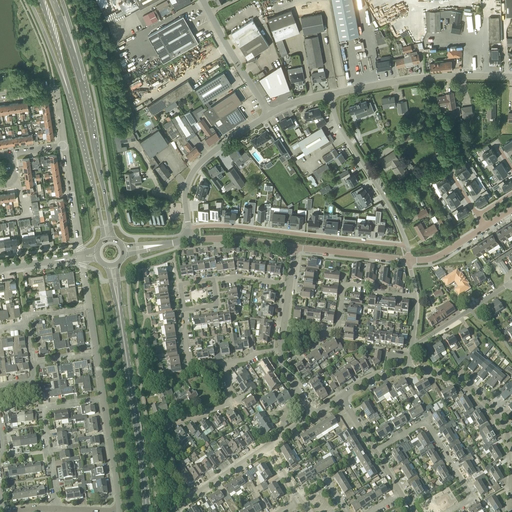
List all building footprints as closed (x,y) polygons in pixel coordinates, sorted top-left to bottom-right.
[(129,0),(132,4),(132,5),(121,10),(115,13),(117,17),(107,22),(109,25),(130,13),(139,8),(140,9),(155,0),(129,0)] [(167,0),(155,5),(157,9),(169,4),(167,0)] [(169,0),(172,4),(175,10),(191,2),(190,0),(169,0)] [(332,0),(339,39),(359,36),(352,0),(332,0)] [(479,28),(481,14),(470,12),(470,9),(464,8),(463,15),(473,17),(472,24),(475,25),(475,28),(479,28)] [(267,18),(270,26),(281,56),(288,54),(286,50),(285,50),(281,39),(299,32),(291,9),(267,18)] [(155,10),(148,14),(153,24),(160,21),(155,10)] [(427,24),(427,31),(427,32),(440,31),(440,18),(445,18),(445,11),(440,11),(426,12),(427,24)] [(461,13),(451,11),(450,16),(452,17),(451,23),(453,23),(452,31),(459,32),(460,24),(459,24),(461,13)] [(313,32),(324,30),(321,14),(301,17),(305,38),(313,36),(313,32)] [(163,62),(171,57),(198,42),(183,16),(148,36),(163,62)] [(489,17),(489,42),(500,42),(499,17),(489,17)] [(440,22),(440,28),(450,28),(450,18),(444,18),(444,22),(440,22)] [(253,19),(231,33),(248,59),(249,62),(253,60),(254,61),(255,61),(256,61),(256,60),(256,59),(257,58),(256,58),(254,55),(269,46),(253,19)] [(376,40),(377,39),(379,47),(389,45),(385,38),(382,34),(380,30),(374,32),(376,40)] [(318,35),(313,36),(305,38),(310,67),(323,65),(318,35)] [(502,55),(500,55),(500,54),(500,49),(489,49),(489,55),(490,55),(490,62),(496,62),(496,63),(501,63),(501,62),(502,62),(502,55)] [(410,52),(413,64),(421,62),(419,54),(417,54),(417,51),(410,52)] [(407,57),(404,57),(406,66),(413,64),(410,52),(410,53),(406,54),(407,57)] [(376,62),(377,71),(392,68),(390,56),(384,57),(380,58),(381,61),(376,62)] [(396,59),(398,68),(406,66),(404,57),(396,59)] [(431,72),(452,70),(452,61),(430,64),(431,72)] [(281,64),(272,71),(280,93),(290,89),(281,64)] [(304,80),(303,72),(302,67),(289,69),(291,82),(295,82),(298,82),(299,85),(303,84),(303,80),(304,80)] [(325,71),(324,71),(323,68),(318,69),(318,72),(312,74),(313,82),(326,80),(325,71)] [(270,96),(280,93),(272,71),(265,75),(260,78),(259,78),(270,96)] [(223,72),(219,75),(195,90),(203,103),(231,85),(228,80),(226,77),(227,77),(226,75),(225,75),(224,73),(223,72)] [(129,85),(140,80),(139,77),(127,82),(129,85)] [(188,80),(170,91),(147,106),(153,115),(193,89),(188,80)] [(234,91),(207,109),(203,112),(204,114),(211,124),(215,122),(222,134),(231,128),(232,128),(235,126),(235,125),(245,119),(236,106),(242,102),(234,91)] [(440,107),(449,105),(451,117),(461,115),(459,106),(455,107),(453,93),(447,94),(447,95),(438,97),(440,107)] [(382,99),(383,108),(389,107),(388,106),(396,104),(394,97),(382,99)] [(34,107),(48,105),(47,98),(41,99),(41,103),(38,104),(34,105),(34,107)] [(27,101),(20,102),(22,111),(28,110),(27,101)] [(359,112),(361,117),(367,115),(366,112),(370,111),(366,101),(348,108),(351,115),(359,112)] [(399,113),(408,111),(406,101),(397,103),(399,113)] [(175,102),(165,108),(168,112),(178,105),(175,102)] [(204,114),(203,112),(207,109),(206,107),(196,113),(199,118),(204,114)] [(465,110),(462,110),(463,119),(469,118),(468,115),(472,114),(471,107),(465,108),(465,110)] [(312,109),(312,110),(305,112),(305,114),(304,115),(304,116),(304,118),(305,118),(306,118),(307,121),(321,117),(319,108),(312,109)] [(209,145),(215,141),(205,128),(201,120),(199,118),(196,113),(193,115),(190,110),(183,115),(184,115),(195,132),(198,130),(194,124),(197,121),(197,122),(207,136),(204,138),(209,145)] [(36,121),(51,118),(50,112),(43,113),(43,117),(39,117),(40,118),(36,118),(36,121)] [(170,118),(172,121),(181,137),(183,140),(185,138),(186,140),(196,134),(195,132),(184,115),(180,118),(178,115),(172,118),(171,117),(170,118)] [(163,124),(164,125),(165,128),(174,142),(178,139),(183,146),(184,148),(183,149),(183,151),(185,154),(190,161),(195,156),(185,144),(186,144),(183,140),(181,137),(172,121),(170,118),(169,116),(165,118),(167,121),(163,124)] [(45,126),(52,125),(51,118),(36,121),(32,121),(32,124),(37,123),(39,123),(40,127),(45,126)] [(286,119),(280,122),(284,129),(288,127),(287,126),(293,123),(291,118),(287,120),(286,119)] [(324,118),(323,119),(316,123),(319,128),(326,123),(324,118)] [(203,119),(201,120),(205,128),(215,141),(220,138),(213,128),(212,127),(210,129),(203,119)] [(46,133),(53,132),(52,125),(45,126),(45,130),(42,131),(38,131),(38,134),(42,133),(46,133)] [(322,127),(306,137),(298,142),(306,155),(320,146),(321,149),(334,141),(332,139),(333,138),(330,134),(327,136),(322,127)] [(27,128),(24,128),(26,142),(33,141),(32,135),(28,135),(27,128)] [(148,158),(152,155),(168,144),(158,129),(139,142),(145,150),(143,151),(148,158)] [(14,130),(11,130),(11,134),(12,138),(13,145),(20,144),(19,137),(15,137),(14,130)] [(132,131),(118,133),(114,134),(116,151),(122,151),(121,142),(137,140),(132,131)] [(264,142),(270,139),(273,137),(272,136),(271,136),(270,137),(266,131),(261,134),(261,135),(256,138),(256,137),(251,140),(255,148),(260,145),(262,145),(264,144),(264,142)] [(415,131),(401,139),(403,143),(418,135),(415,131)] [(185,138),(183,140),(186,144),(185,144),(195,156),(201,152),(195,146),(192,149),(191,148),(192,147),(188,142),(186,140),(185,138)] [(279,157),(284,154),(288,152),(279,138),(275,141),(274,142),(275,144),(277,147),(278,149),(280,152),(282,155),(280,157),(279,157)] [(483,149),(478,153),(480,155),(484,160),(494,153),(491,148),(485,152),(483,149)] [(244,162),(250,158),(245,152),(241,155),(237,149),(230,154),(235,160),(238,157),(241,161),(242,160),(244,162)] [(338,155),(335,149),(330,152),(333,158),(335,157),(339,164),(345,160),(341,153),(338,155)] [(410,162),(405,165),(402,162),(398,164),(396,161),(399,159),(393,151),(380,160),(385,168),(391,164),(393,168),(392,169),(396,174),(397,173),(400,178),(415,168),(414,166),(413,166),(410,162)] [(494,153),(484,160),(485,159),(488,164),(486,165),(488,168),(493,165),(491,162),(498,158),(494,153)] [(50,162),(57,161),(56,154),(49,155),(50,159),(46,160),(44,161),(43,156),(40,157),(41,163),(43,163),(50,162)] [(152,155),(148,158),(153,168),(158,165),(152,155)] [(22,159),(23,166),(37,164),(39,164),(38,157),(35,157),(36,161),(30,162),(29,158),(22,159)] [(462,165),(456,169),(457,171),(459,174),(469,168),(468,169),(464,164),(467,162),(466,159),(461,162),(462,165)] [(248,176),(258,168),(253,161),(243,169),(248,176)] [(162,163),(158,166),(156,168),(161,175),(164,179),(170,174),(162,163)] [(493,165),(488,168),(489,171),(491,170),(494,175),(504,168),(501,163),(494,167),(493,165)] [(31,172),(31,169),(34,168),(34,167),(38,166),(37,164),(23,166),(24,173),(31,172)] [(327,164),(323,166),(317,170),(316,170),(313,172),(318,180),(325,176),(323,174),(330,170),(327,164)] [(220,171),(215,165),(209,170),(213,176),(217,173),(220,177),(223,175),(220,171)] [(230,167),(226,170),(236,184),(242,180),(236,171),(233,173),(230,167)] [(469,168),(459,174),(462,179),(469,175),(470,178),(475,174),(474,172),(472,173),(469,168)] [(504,168),(494,175),(495,174),(498,179),(496,180),(497,183),(502,180),(501,177),(508,173),(504,168)] [(358,181),(354,174),(351,176),(349,173),(350,173),(348,169),(340,174),(342,178),(342,177),(346,183),(349,182),(351,186),(358,181)] [(140,176),(139,176),(139,172),(125,174),(127,189),(134,187),(134,185),(141,184),(140,176)] [(314,187),(318,184),(311,174),(307,177),(314,187)] [(472,180),(466,184),(469,189),(479,183),(476,178),(477,177),(475,174),(470,178),(472,180)] [(437,177),(432,181),(434,183),(435,182),(439,187),(438,188),(448,181),(445,176),(439,180),(437,177)] [(26,186),(33,185),(33,181),(40,180),(40,177),(36,178),(32,178),(25,179),(26,186)] [(208,186),(209,184),(206,180),(204,182),(204,184),(200,183),(198,189),(206,192),(208,186)] [(221,187),(216,180),(213,183),(218,190),(221,187)] [(503,181),(498,184),(500,187),(500,186),(504,192),(511,186),(511,180),(511,181),(511,180),(505,183),(503,181)] [(61,187),(60,181),(54,182),(54,186),(46,187),(47,190),(61,187)] [(224,186),(227,191),(235,185),(232,181),(224,186)] [(448,181),(438,188),(439,190),(441,193),(440,193),(442,196),(447,193),(445,190),(451,186),(448,181)] [(479,183),(469,189),(472,194),(478,190),(480,193),(485,190),(485,189),(483,187),(481,188),(478,184),(479,183)] [(27,193),(30,192),(34,191),(38,191),(37,184),(33,185),(26,186),(27,193)] [(355,195),(358,200),(369,194),(367,191),(366,192),(365,189),(363,190),(361,187),(350,193),(351,194),(351,193),(353,196),(355,195)] [(196,195),(200,196),(199,199),(199,201),(204,200),(204,198),(206,192),(198,189),(196,195)] [(482,196),(475,201),(479,206),(481,205),(482,205),(485,203),(484,203),(488,200),(485,195),(488,193),(486,190),(481,194),(482,196)] [(447,193),(442,196),(443,199),(444,198),(447,203),(458,196),(457,193),(455,193),(454,192),(448,195),(447,193)] [(1,195),(2,201),(6,201),(6,205),(7,208),(10,208),(8,194),(1,195)] [(370,196),(369,194),(358,200),(361,204),(359,206),(361,209),(360,209),(360,210),(364,207),(365,208),(371,204),(369,201),(371,200),(369,197),(370,196)] [(458,196),(447,203),(447,204),(448,203),(451,208),(450,208),(451,211),(456,208),(455,205),(461,202),(459,200),(460,199),(458,196)] [(219,219),(219,211),(221,211),(222,202),(217,202),(217,209),(209,209),(209,218),(219,219)] [(209,209),(209,203),(205,203),(205,210),(199,210),(199,219),(209,219),(209,218),(209,209)] [(257,217),(257,219),(259,219),(259,221),(264,221),(265,218),(269,219),(269,220),(270,220),(270,217),(270,210),(271,204),(270,207),(267,207),(266,208),(258,208),(258,213),(256,213),(256,217),(257,217)] [(54,214),(65,212),(64,206),(57,207),(53,207),(50,208),(50,211),(54,210),(54,214)] [(244,207),(243,219),(251,219),(252,208),(244,207)] [(457,209),(452,212),(454,215),(457,213),(460,218),(463,216),(464,217),(467,215),(467,214),(469,213),(465,207),(459,211),(457,209)] [(426,208),(424,209),(417,213),(420,218),(429,214),(426,208)] [(273,212),(274,210),(270,210),(270,217),(273,217),(272,222),(275,223),(278,224),(279,211),(279,213),(273,212)] [(379,234),(384,235),(384,232),(387,233),(388,228),(385,227),(385,224),(380,224),(381,211),(376,210),(375,223),(374,230),(374,231),(379,231),(379,234)] [(282,223),(284,224),(285,218),(288,218),(288,212),(279,211),(278,224),(282,224),(282,223)] [(52,221),(55,221),(55,220),(59,220),(66,219),(65,212),(54,214),(55,217),(51,217),(52,221)] [(290,225),(296,225),(297,215),(291,214),(291,213),(288,212),(288,218),(288,219),(291,219),(290,225)] [(303,220),(306,220),(306,214),(297,213),(297,215),(296,225),(302,226),(303,220)] [(312,219),(309,219),(308,227),(319,228),(319,220),(318,220),(318,214),(312,214),(312,219)] [(326,231),(331,231),(332,218),(327,218),(328,215),(324,214),(323,223),(326,224),(325,231),(326,231)] [(452,228),(450,225),(448,222),(449,222),(445,215),(441,216),(445,223),(444,224),(446,227),(443,229),(446,234),(450,231),(451,234),(454,232),(452,228)] [(337,218),(332,218),(331,231),(336,232),(337,232),(338,225),(341,225),(341,216),(337,216),(337,218)] [(66,219),(59,220),(60,226),(58,227),(67,225),(66,219)] [(438,230),(442,228),(442,227),(438,221),(425,229),(421,222),(414,226),(422,240),(428,236),(428,235),(438,230)] [(365,222),(359,222),(357,222),(356,229),(359,229),(359,231),(365,232),(365,222)] [(375,223),(365,222),(365,232),(370,232),(371,230),(374,230),(375,223)] [(348,231),(349,231),(350,231),(351,231),(352,231),(352,224),(343,223),(342,227),(343,227),(343,231),(344,231),(348,232),(348,231)] [(511,233),(507,225),(501,228),(508,238),(511,234),(511,233)] [(496,232),(502,241),(508,238),(501,228),(496,232)] [(49,242),(48,234),(41,235),(42,243),(49,242)] [(493,234),(487,237),(493,247),(499,243),(493,234)] [(487,237),(482,241),(488,250),(493,247),(487,237)] [(477,244),(483,254),(483,253),(488,250),(482,241),(477,244)] [(477,257),(483,254),(477,244),(471,248),(477,257)] [(511,251),(511,248),(504,253),(503,254),(505,256),(511,251)] [(505,256),(499,260),(506,271),(511,267),(505,256)] [(238,271),(243,271),(245,261),(245,260),(233,259),(234,261),(235,268),(238,269),(238,271)] [(319,270),(319,268),(316,267),(317,260),(308,259),(307,266),(306,266),(307,266),(307,269),(318,270),(319,270)] [(245,261),(243,271),(243,273),(246,273),(246,272),(249,272),(249,270),(252,271),(253,261),(250,261),(250,262),(245,261)] [(254,273),(259,273),(261,264),(256,263),(256,262),(253,261),(252,271),(254,271),(254,273)] [(482,269),(476,261),(473,263),(479,271),(482,269)] [(261,264),(259,273),(259,275),(261,275),(262,274),(265,274),(265,272),(268,273),(269,263),(266,263),(266,264),(261,264)] [(270,275),(275,276),(277,266),(272,265),(272,264),(269,263),(268,273),(270,273),(270,275)] [(359,274),(361,265),(354,264),(352,279),(362,280),(362,274),(359,274)] [(277,266),(275,276),(275,277),(277,277),(277,276),(281,276),(281,275),(284,275),(285,266),(282,265),(281,267),(277,266)] [(373,276),(374,267),(368,266),(365,281),(375,282),(376,276),(373,276)] [(58,273),(58,272),(59,280),(67,278),(68,286),(75,286),(73,274),(72,274),(72,271),(74,271),(74,270),(69,271),(69,268),(60,269),(61,272),(58,273)] [(307,269),(306,268),(306,271),(304,271),(306,271),(305,279),(313,280),(314,273),(317,273),(318,270),(307,269)] [(438,270),(434,273),(439,280),(444,276),(444,277),(446,275),(440,268),(439,269),(438,270)] [(387,279),(388,270),(381,269),(379,284),(389,286),(390,280),(387,279)] [(455,290),(459,296),(462,294),(462,293),(465,290),(466,292),(470,289),(467,285),(468,284),(461,273),(460,274),(457,270),(443,280),(447,286),(454,281),(459,287),(455,290)] [(53,281),(54,289),(60,288),(59,280),(58,272),(58,274),(55,274),(54,273),(43,275),(44,282),(53,281)] [(339,282),(340,272),(334,272),(334,275),(325,273),(324,280),(339,282)] [(395,273),(393,288),(403,289),(404,283),(401,283),(402,274),(395,273)] [(45,290),(44,282),(43,275),(43,274),(43,276),(40,277),(40,276),(28,277),(29,284),(38,283),(39,291),(45,290)] [(480,285),(486,280),(482,274),(473,280),(475,283),(478,281),(480,285)] [(313,280),(305,279),(304,285),(303,285),(304,286),(303,288),(315,290),(315,287),(313,287),(313,280)] [(11,280),(6,281),(9,296),(13,296),(12,290),(17,289),(15,281),(11,282),(11,280)] [(9,296),(6,281),(1,281),(2,283),(0,283),(0,291),(4,291),(4,294),(5,300),(9,300),(9,296)] [(68,286),(60,288),(61,294),(69,293),(70,298),(67,299),(68,302),(77,301),(76,289),(75,289),(74,286),(76,286),(76,285),(75,286),(68,286)] [(240,285),(236,285),(237,288),(228,290),(229,296),(238,294),(241,294),(241,290),(240,285)] [(337,296),(338,286),(332,285),(332,288),(323,287),(322,294),(337,296)] [(302,291),(301,298),(310,299),(311,292),(316,293),(316,290),(315,290),(303,288),(302,288),(302,291),(301,291),(302,291)] [(51,305),(62,303),(62,296),(52,298),(51,289),(45,290),(48,306),(48,304),(51,304),(51,305)] [(48,307),(48,306),(45,290),(39,291),(40,299),(32,300),(27,301),(27,305),(32,304),(32,307),(44,306),(44,305),(47,304),(48,307)] [(441,290),(437,292),(433,294),(435,298),(443,295),(441,290)] [(271,291),(264,291),(263,297),(262,297),(261,298),(261,300),(261,301),(265,301),(265,302),(266,302),(265,304),(271,305),(271,303),(274,303),(275,296),(270,295),(271,291)] [(228,298),(229,302),(236,301),(241,300),(242,294),(241,294),(238,294),(229,296),(229,298),(228,298)] [(350,304),(361,306),(362,306),(362,303),(360,303),(360,295),(352,294),(350,304)] [(375,311),(378,311),(379,305),(376,305),(376,299),(369,298),(368,310),(375,311)] [(388,312),(388,311),(389,300),(383,299),(382,306),(379,305),(378,311),(381,312),(381,311),(388,312)] [(395,312),(398,313),(399,307),(395,306),(396,300),(389,299),(389,300),(388,311),(388,312),(395,312)] [(497,300),(493,303),(499,312),(503,310),(501,307),(497,300)] [(401,307),(399,307),(398,313),(401,313),(408,314),(409,302),(402,301),(401,307)] [(20,315),(19,307),(14,308),(14,302),(9,303),(12,318),(17,318),(16,316),(20,315)] [(427,320),(428,321),(432,327),(455,312),(448,302),(437,310),(426,317),(428,320),(427,320)] [(6,309),(2,310),(3,318),(7,317),(7,319),(12,318),(9,303),(5,303),(6,309)] [(493,312),(495,315),(499,312),(493,303),(489,306),(493,312)] [(349,304),(348,314),(357,315),(358,308),(361,308),(361,306),(350,304),(349,304)] [(158,307),(158,310),(159,313),(171,311),(170,305),(161,306),(158,307)] [(260,313),(261,313),(261,318),(266,319),(266,317),(272,318),(273,310),(268,309),(269,306),(261,305),(261,309),(260,313)] [(238,311),(237,307),(229,308),(229,314),(230,317),(236,316),(235,312),(238,311)] [(295,307),(293,319),(300,320),(301,314),(304,315),(305,308),(300,308),(295,307)] [(305,308),(304,315),(307,315),(306,321),(313,322),(314,321),(315,310),(308,309),(305,308)] [(324,316),(325,310),(315,309),(315,310),(314,321),(320,322),(321,316),(324,316)] [(325,310),(324,316),(327,317),(326,323),(333,324),(335,311),(325,310)] [(175,319),(175,316),(176,316),(175,313),(165,314),(162,315),(163,321),(166,320),(175,319)] [(357,315),(348,314),(347,324),(358,325),(359,323),(356,322),(357,315)] [(77,323),(77,324),(81,324),(80,317),(77,317),(77,316),(68,318),(68,319),(65,319),(65,317),(67,333),(73,332),(72,324),(77,323)] [(59,326),(61,334),(67,333),(65,317),(64,317),(65,319),(61,320),(61,319),(52,320),(52,321),(50,322),(51,328),(54,328),(54,327),(59,326)] [(38,337),(36,338),(52,335),(51,329),(43,330),(42,322),(44,321),(43,318),(34,320),(37,334),(38,334),(38,337)] [(259,331),(272,333),(272,330),(270,330),(271,327),(267,326),(267,323),(261,323),(261,326),(260,326),(259,331)] [(346,324),(344,334),(353,335),(354,328),(357,329),(360,329),(360,326),(358,326),(358,325),(347,324),(346,324)] [(174,325),(167,326),(164,327),(166,335),(175,333),(174,325)] [(511,340),(511,329),(511,328),(503,332),(506,338),(509,336),(511,340)] [(373,344),(373,342),(375,332),(375,331),(373,331),(373,330),(369,329),(368,334),(368,336),(368,340),(367,344),(369,344),(370,343),(373,344)] [(465,330),(458,334),(462,341),(465,345),(467,343),(465,339),(469,337),(465,330)] [(81,331),(73,332),(67,333),(68,339),(76,338),(77,347),(84,346),(83,334),(81,334),(81,331)] [(243,332),(244,336),(244,340),(241,341),(241,343),(242,349),(249,348),(248,340),(251,339),(250,337),(250,331),(243,332)] [(166,343),(177,341),(175,333),(166,335),(166,338),(163,338),(163,343),(166,343)] [(58,334),(52,335),(53,342),(54,349),(57,349),(57,350),(69,348),(68,341),(59,343),(58,334)] [(48,355),(48,351),(46,352),(45,343),(53,342),(52,335),(36,338),(38,338),(39,341),(38,341),(40,356),(48,355)] [(236,335),(233,335),(230,336),(231,344),(234,344),(236,352),(243,351),(242,349),(241,343),(238,343),(236,335)] [(19,336),(15,337),(18,356),(22,355),(21,350),(26,349),(24,338),(20,339),(19,336)] [(18,356),(15,337),(10,338),(10,340),(6,341),(8,351),(13,350),(13,357),(18,356)] [(453,337),(446,341),(450,347),(454,345),(456,350),(459,348),(457,343),(453,337)] [(177,341),(166,343),(167,351),(177,349),(176,343),(178,343),(178,341),(177,341)] [(328,345),(334,354),(335,355),(343,349),(338,342),(336,344),(334,341),(328,345)] [(219,346),(221,357),(230,355),(228,344),(219,346)] [(328,345),(327,344),(321,348),(325,353),(322,354),(326,360),(334,354),(328,345)] [(433,348),(436,353),(432,355),(436,362),(442,358),(440,355),(441,354),(442,355),(442,356),(443,356),(444,356),(446,355),(446,354),(446,353),(446,352),(445,351),(441,345),(437,347),(436,346),(433,348)] [(213,346),(207,347),(208,351),(209,358),(212,358),(211,356),(215,356),(214,352),(217,351),(216,346),(213,346)] [(468,362),(470,360),(473,362),(468,368),(470,370),(481,357),(476,353),(479,350),(476,348),(464,361),(468,362)] [(177,349),(167,351),(168,359),(169,359),(179,357),(180,357),(180,355),(178,355),(177,349)] [(320,356),(316,351),(310,355),(311,356),(318,365),(326,360),(322,354),(320,356)] [(457,358),(453,351),(449,353),(455,363),(458,361),(457,358)] [(369,358),(366,360),(368,362),(371,367),(373,365),(375,367),(380,364),(381,353),(375,352),(374,360),(372,362),(369,358)] [(18,356),(18,359),(20,375),(25,374),(25,372),(29,371),(28,364),(23,364),(22,359),(28,358),(27,354),(22,355),(18,356)] [(306,366),(310,372),(318,366),(318,365),(311,356),(306,360),(305,359),(309,365),(306,366)] [(179,357),(169,359),(170,367),(180,365),(179,357)] [(365,357),(356,363),(361,370),(363,373),(369,369),(366,364),(368,362),(366,360),(365,357)] [(481,357),(470,370),(473,372),(478,366),(480,368),(486,362),(481,357)] [(16,376),(20,375),(18,359),(14,360),(15,366),(10,366),(11,374),(15,373),(16,376)] [(361,370),(356,363),(355,360),(346,366),(349,370),(352,368),(356,375),(356,374),(361,370)] [(1,362),(3,377),(8,377),(7,375),(11,374),(10,366),(6,367),(5,361),(1,362)] [(260,373),(273,365),(271,362),(269,364),(266,361),(258,366),(261,371),(259,372),(260,373)] [(75,364),(72,365),(74,379),(80,378),(79,370),(84,369),(84,370),(87,370),(88,377),(92,376),(91,365),(87,365),(87,362),(75,363),(75,364)] [(310,372),(306,366),(304,368),(300,362),(300,363),(295,367),(301,377),(310,372)] [(478,376),(480,378),(491,366),(486,362),(480,368),(483,370),(478,376)] [(68,380),(74,379),(72,365),(72,363),(71,363),(72,365),(68,365),(68,364),(60,366),(60,367),(57,367),(57,365),(56,365),(57,367),(58,374),(61,374),(61,372),(66,372),(68,380)] [(181,371),(180,365),(170,367),(172,374),(183,373),(182,370),(181,371)] [(275,368),(273,365),(260,373),(264,379),(264,380),(272,374),(274,373),(272,370),(275,368)] [(338,371),(339,372),(345,381),(350,378),(351,379),(347,372),(349,370),(346,366),(338,371)] [(496,370),(491,366),(480,378),(483,380),(488,374),(490,376),(496,370)] [(51,374),(53,382),(59,381),(58,374),(57,367),(54,368),(53,367),(45,368),(45,369),(42,370),(43,376),(46,376),(46,375),(51,374)] [(236,381),(240,387),(247,382),(248,382),(246,378),(249,376),(245,370),(238,375),(239,375),(240,374),(242,377),(236,381)] [(490,387),(500,374),(496,370),(490,376),(493,378),(487,384),(490,387)] [(345,381),(339,372),(330,378),(333,382),(334,383),(336,381),(340,386),(345,382),(345,381)] [(274,377),(272,374),(264,380),(267,384),(265,385),(266,387),(279,378),(277,375),(274,377)] [(503,375),(503,376),(500,374),(490,387),(492,389),(498,382),(500,384),(502,382),(505,384),(510,379),(507,376),(507,375),(506,375),(505,375),(504,375),(503,375)] [(310,386),(312,389),(323,382),(318,375),(309,381),(310,383),(308,385),(309,387),(310,386)] [(80,378),(74,379),(75,385),(83,384),(84,393),(91,392),(89,380),(88,380),(88,377),(80,378)] [(279,378),(266,387),(265,388),(266,389),(269,387),(272,391),(280,386),(278,383),(281,381),(279,378)] [(66,380),(59,381),(62,397),(61,395),(65,394),(65,396),(76,394),(75,387),(67,388),(66,380)] [(404,380),(398,384),(404,394),(406,393),(405,389),(408,387),(409,389),(412,388),(408,382),(405,383),(404,380)] [(426,380),(420,383),(424,390),(426,393),(431,389),(433,393),(436,391),(432,385),(430,387),(426,380)] [(59,381),(53,382),(51,382),(52,388),(45,390),(46,398),(58,397),(58,396),(61,395),(61,397),(62,397),(59,381)] [(247,382),(240,387),(239,387),(244,394),(248,391),(250,394),(257,389),(253,383),(249,386),(247,382)] [(312,389),(316,394),(323,389),(326,387),(323,382),(312,389)] [(424,390),(420,383),(415,387),(416,390),(414,391),(416,395),(417,397),(420,396),(419,394),(424,390)] [(502,398),(511,391),(511,383),(505,388),(507,391),(500,396),(502,398)] [(402,395),(404,394),(398,384),(393,387),(394,390),(391,391),(396,398),(398,397),(398,396),(397,394),(400,392),(402,395)] [(450,397),(446,390),(441,394),(435,384),(432,385),(436,391),(441,400),(444,399),(445,400),(450,397)] [(385,386),(379,389),(383,397),(385,399),(391,396),(393,400),(396,398),(391,391),(391,390),(388,392),(385,386)] [(452,387),(446,390),(450,397),(452,399),(456,397),(458,399),(464,395),(462,393),(458,395),(457,393),(456,394),(452,387)] [(170,388),(165,390),(170,396),(170,397),(177,406),(183,401),(185,403),(189,400),(190,402),(191,402),(192,402),(194,401),(194,400),(194,399),(198,397),(195,393),(194,394),(191,389),(184,394),(183,395),(183,394),(179,397),(179,398),(175,394),(173,395),(170,388)] [(280,394),(285,402),(291,399),(291,400),(292,399),(284,389),(282,390),(284,392),(280,394)] [(318,400),(320,399),(322,401),(328,396),(323,389),(316,394),(318,397),(317,398),(318,400)] [(378,400),(383,397),(379,389),(374,393),(375,396),(373,397),(376,403),(379,402),(378,400)] [(170,396),(165,390),(159,392),(163,404),(152,407),(154,415),(161,413),(160,411),(167,409),(166,404),(164,398),(170,396)] [(511,391),(502,398),(504,401),(511,396),(511,397),(511,391)] [(271,406),(273,405),(274,404),(276,407),(279,405),(274,398),(272,394),(271,392),(269,393),(270,395),(266,398),(271,406)] [(279,405),(280,406),(285,403),(286,403),(285,402),(280,394),(279,392),(277,394),(278,395),(274,398),(279,405)] [(464,395),(458,399),(459,400),(456,402),(460,409),(470,403),(466,397),(465,398),(464,395)] [(270,411),(271,410),(273,409),(271,406),(266,398),(265,396),(263,397),(265,399),(260,402),(265,410),(269,408),(270,411)] [(254,413),(252,410),(251,408),(256,404),(258,402),(254,397),(252,398),(252,397),(243,403),(246,408),(243,411),(247,417),(254,413)] [(361,408),(364,413),(371,409),(368,404),(370,402),(368,400),(362,403),(364,406),(361,408)] [(412,406),(412,407),(418,416),(423,413),(421,410),(424,408),(421,402),(418,404),(417,403),(412,406)] [(470,403),(460,409),(461,411),(464,410),(466,413),(463,414),(465,417),(468,415),(470,414),(469,411),(473,408),(470,403)] [(81,411),(82,416),(80,416),(80,415),(73,416),(74,420),(75,420),(81,419),(87,418),(86,415),(95,414),(93,408),(86,409),(85,406),(80,407),(81,411)] [(404,412),(408,418),(410,417),(412,420),(418,416),(412,407),(404,412)] [(367,419),(369,421),(374,418),(378,416),(377,413),(374,414),(371,409),(364,413),(367,419)] [(478,409),(470,414),(468,415),(473,423),(483,417),(480,411),(479,412),(478,409)] [(433,418),(436,423),(445,418),(442,412),(440,410),(434,413),(436,416),(433,418)] [(28,422),(33,421),(32,411),(29,412),(29,413),(27,413),(27,411),(23,411),(24,413),(25,421),(28,420),(28,422)] [(25,422),(25,421),(24,413),(21,413),(21,414),(19,415),(19,412),(15,412),(15,414),(16,414),(17,422),(20,421),(20,423),(25,422)] [(68,420),(68,421),(68,424),(72,424),(70,414),(67,415),(66,412),(60,413),(61,421),(68,420)] [(237,425),(242,421),(237,414),(235,416),(232,412),(226,416),(231,423),(234,421),(237,425)] [(401,414),(396,417),(402,426),(407,423),(405,420),(408,418),(404,412),(402,414),(401,414)] [(17,424),(17,422),(16,414),(15,414),(12,414),(13,416),(11,416),(11,413),(7,414),(9,425),(9,423),(12,423),(12,424),(17,424)] [(53,414),(55,422),(61,421),(60,413),(53,414)] [(259,424),(267,418),(263,413),(253,419),(254,421),(256,420),(259,424)] [(217,430),(223,426),(225,428),(229,425),(224,418),(222,420),(219,416),(213,420),(214,421),(212,422),(217,430)] [(328,421),(332,428),(337,424),(336,423),(335,420),(333,417),(328,421)] [(392,423),(391,421),(390,419),(387,421),(388,422),(392,428),(394,426),(396,430),(402,426),(396,417),(394,418),(395,421),(392,423)] [(486,423),(483,417),(473,423),(472,423),(474,427),(478,424),(479,427),(477,428),(479,431),(485,427),(483,424),(486,423)] [(260,431),(270,424),(267,418),(259,424),(257,425),(258,427),(257,427),(260,431)] [(442,427),(444,430),(452,424),(454,423),(456,422),(454,420),(449,423),(449,422),(448,422),(445,418),(436,423),(439,429),(442,427)] [(212,433),(213,432),(214,435),(217,433),(215,431),(216,430),(211,423),(209,425),(206,420),(200,424),(205,432),(209,429),(212,433)] [(328,421),(322,424),(326,431),(332,428),(328,421)] [(380,426),(381,429),(385,436),(391,433),(389,430),(392,428),(388,422),(386,424),(385,423),(380,426)] [(274,430),(270,424),(260,431),(256,433),(258,436),(261,435),(264,433),(266,435),(274,430)] [(317,427),(321,434),(326,431),(322,424),(317,427)] [(442,434),(446,440),(455,434),(451,428),(454,426),(452,424),(444,430),(445,432),(442,434)] [(193,436),(195,434),(198,438),(203,434),(198,427),(196,428),(193,425),(188,429),(193,436)] [(317,427),(311,431),(316,437),(321,434),(317,427)] [(483,439),(486,437),(493,433),(489,428),(486,430),(485,427),(479,431),(481,433),(480,434),(483,439)] [(57,435),(58,442),(66,441),(65,434),(76,432),(76,429),(63,431),(60,432),(60,435),(57,435)] [(181,429),(178,431),(175,433),(177,435),(176,437),(178,438),(180,440),(177,442),(182,448),(184,446),(185,444),(192,440),(190,437),(185,431),(183,432),(181,429)] [(385,436),(381,429),(376,432),(380,439),(385,436)] [(242,449),(243,449),(247,446),(242,438),(239,434),(237,430),(235,432),(234,433),(236,436),(237,435),(237,436),(238,437),(233,440),(234,441),(241,451),(243,450),(242,449)] [(306,434),(310,441),(316,437),(311,431),(306,434)] [(344,436),(347,441),(354,437),(351,431),(349,432),(344,435),(344,436)] [(242,438),(247,446),(252,443),(253,444),(255,442),(248,433),(242,438)] [(493,433),(486,437),(483,439),(482,440),(485,445),(483,447),(484,450),(490,446),(488,444),(489,443),(496,439),(493,433)] [(31,434),(27,435),(27,436),(28,444),(29,444),(32,443),(32,445),(37,444),(35,435),(32,435),(32,436),(31,437),(31,434)] [(305,444),(310,441),(306,434),(300,437),(301,439),(299,440),(302,445),(305,444)] [(410,442),(408,444),(411,449),(416,446),(427,440),(424,434),(417,438),(419,441),(412,445),(410,442)] [(452,443),(454,446),(460,442),(455,434),(446,440),(449,445),(452,443)] [(23,435),(19,436),(19,437),(20,445),(21,445),(24,445),(24,446),(29,446),(29,444),(28,444),(27,436),(24,437),(24,438),(23,438),(23,435)] [(222,438),(233,454),(238,451),(240,453),(241,451),(234,441),(231,443),(226,440),(227,440),(225,436),(222,438)] [(11,437),(12,443),(9,443),(10,450),(13,450),(13,446),(16,446),(16,448),(21,447),(21,445),(20,445),(19,437),(16,438),(16,439),(15,439),(14,437),(11,437)] [(357,442),(354,437),(347,441),(350,446),(357,442)] [(233,454),(222,438),(220,439),(222,443),(224,442),(225,443),(219,447),(220,448),(222,451),(227,459),(228,460),(230,459),(228,457),(233,454)] [(420,455),(429,450),(432,448),(430,445),(431,445),(427,440),(416,446),(418,449),(422,446),(424,449),(421,451),(420,452),(420,453),(420,454),(420,455)] [(360,448),(357,442),(350,446),(348,448),(351,453),(353,452),(360,448)] [(460,442),(454,446),(455,448),(452,450),(456,456),(465,450),(464,448),(462,445),(461,445),(460,442)] [(329,452),(333,449),(329,443),(325,446),(329,452)] [(395,459),(405,453),(411,449),(408,444),(407,443),(404,445),(404,446),(403,447),(404,449),(399,451),(398,448),(395,450),(395,451),(391,454),(395,459)] [(287,446),(283,449),(280,451),(284,456),(291,452),(287,446)] [(488,451),(490,453),(486,455),(488,458),(491,456),(498,452),(495,447),(492,449),(490,446),(484,450),(486,452),(488,451)] [(97,448),(92,449),(80,451),(80,455),(89,454),(90,453),(92,452),(92,458),(101,457),(100,451),(97,451),(97,448)] [(364,453),(360,448),(353,452),(357,457),(364,453)] [(427,455),(430,460),(437,456),(434,450),(432,448),(429,450),(420,455),(422,458),(427,455)] [(462,459),(464,462),(472,457),(467,449),(465,450),(456,456),(459,461),(462,459)] [(213,453),(215,456),(221,464),(227,459),(222,451),(219,453),(217,450),(216,452),(213,453)] [(291,452),(284,456),(287,461),(294,457),(291,452)] [(498,452),(491,456),(495,462),(502,458),(498,452)] [(367,458),(364,453),(357,457),(360,462),(367,458)] [(401,463),(403,466),(409,462),(407,460),(409,459),(405,453),(395,459),(398,465),(401,463)] [(208,460),(214,468),(221,464),(215,456),(208,460)] [(431,467),(433,470),(439,466),(437,463),(440,461),(437,456),(430,460),(433,466),(431,467)] [(292,469),(297,466),(296,464),(297,463),(294,457),(287,461),(290,467),(291,467),(292,469)] [(474,460),(472,457),(464,462),(465,465),(462,467),(465,472),(475,466),(472,462),(474,460)] [(330,458),(324,462),(328,469),(334,465),(330,458)] [(370,464),(367,458),(360,462),(363,468),(370,464)] [(201,463),(207,472),(212,468),(213,470),(215,469),(214,468),(208,460),(208,459),(201,463)] [(63,473),(74,471),(74,470),(75,468),(75,467),(74,466),(73,461),(71,462),(69,462),(69,465),(62,466),(63,473)] [(40,466),(40,463),(37,463),(37,465),(35,465),(35,462),(31,463),(32,464),(33,472),(36,472),(36,473),(41,472),(44,471),(43,465),(40,466)] [(323,472),(328,469),(324,462),(319,465),(323,472)] [(405,476),(412,471),(414,470),(411,464),(410,465),(409,462),(403,466),(404,468),(401,470),(405,476)] [(28,473),(28,474),(33,474),(33,472),(32,464),(28,465),(29,466),(27,466),(27,463),(23,464),(23,465),(25,473),(28,473)] [(195,469),(201,478),(203,477),(202,475),(207,472),(201,463),(194,468),(195,469)] [(260,464),(250,471),(247,473),(252,481),(254,480),(252,476),(256,474),(258,477),(268,471),(265,465),(261,466),(260,464)] [(374,469),(370,464),(363,468),(367,473),(374,469)] [(19,465),(15,465),(16,467),(17,474),(20,474),(20,476),(25,475),(25,473),(23,465),(20,466),(21,467),(19,467),(19,465)] [(323,472),(319,465),(313,468),(318,475),(323,472)] [(9,477),(9,476),(12,475),(12,477),(17,476),(17,474),(16,467),(12,467),(13,468),(11,468),(11,466),(7,466),(9,477)] [(437,471),(440,476),(447,472),(444,467),(440,469),(439,466),(433,470),(435,472),(437,471)] [(472,476),(474,480),(484,474),(482,471),(481,472),(478,468),(476,468),(475,466),(465,472),(469,478),(472,476)] [(490,472),(493,478),(500,473),(498,471),(499,470),(498,468),(497,468),(496,468),(494,466),(492,467),(486,471),(488,473),(490,472)] [(94,468),(93,468),(82,470),(83,473),(91,472),(91,474),(95,474),(95,478),(104,476),(103,470),(94,471),(94,468)] [(312,478),(318,475),(313,468),(308,471),(312,478)] [(188,474),(194,482),(201,477),(201,478),(195,469),(188,474)] [(338,484),(345,479),(341,474),(345,472),(343,469),(338,472),(340,475),(334,478),(338,484)] [(370,479),(372,481),(373,480),(378,477),(377,475),(374,469),(367,473),(370,479)] [(74,471),(63,473),(64,479),(67,479),(67,482),(70,481),(72,481),(72,480),(76,479),(75,471),(74,471)] [(255,488),(257,491),(262,488),(267,485),(265,482),(272,477),(268,471),(258,477),(258,478),(261,484),(255,488)] [(307,482),(312,478),(308,471),(303,475),(307,482)] [(412,471),(405,476),(408,481),(411,479),(413,482),(418,478),(417,476),(415,477),(412,471)] [(440,476),(438,477),(440,479),(439,480),(439,481),(440,483),(441,483),(443,486),(449,482),(447,480),(450,478),(447,472),(440,476)] [(252,494),(257,491),(255,488),(252,481),(247,473),(244,475),(245,477),(254,492),(251,493),(252,494)] [(503,479),(500,473),(493,478),(496,483),(503,479)] [(188,474),(182,478),(188,487),(190,486),(189,485),(194,482),(188,474)] [(474,486),(477,491),(484,487),(480,480),(485,477),(484,474),(474,480),(477,484),(474,486)] [(301,485),(307,482),(303,475),(297,478),(301,485)] [(235,481),(241,491),(244,489),(244,490),(247,488),(251,493),(254,492),(245,477),(242,479),(241,477),(235,481)] [(411,486),(415,492),(425,486),(421,480),(420,481),(418,478),(413,482),(414,484),(411,486)] [(81,485),(81,489),(84,488),(84,485),(91,484),(91,481),(84,482),(84,479),(81,480),(81,485)] [(345,479),(338,484),(341,489),(348,485),(345,479)] [(235,481),(230,485),(234,492),(236,494),(241,491),(235,481)] [(276,483),(269,488),(268,488),(272,494),(280,490),(276,483)] [(35,487),(36,495),(40,495),(40,497),(45,496),(45,495),(48,494),(47,487),(44,487),(43,486),(40,487),(40,488),(39,488),(38,485),(35,486),(35,487)] [(234,492),(230,485),(225,488),(224,488),(229,495),(234,492)] [(351,494),(353,493),(351,490),(348,485),(341,489),(344,495),(344,494),(346,497),(351,494)] [(377,499),(382,496),(378,489),(376,486),(374,488),(375,491),(373,492),(377,499)] [(388,493),(384,487),(384,486),(378,489),(382,496),(388,493)] [(421,495),(423,498),(428,494),(427,492),(428,491),(425,486),(415,492),(418,497),(421,495)] [(37,497),(36,495),(35,487),(32,488),(32,489),(31,489),(31,487),(27,487),(27,489),(28,497),(29,497),(32,496),(32,498),(37,497)] [(477,491),(480,497),(487,493),(484,487),(477,491)] [(24,498),(24,499),(29,498),(29,497),(28,497),(27,489),(24,489),(24,490),(23,490),(23,488),(19,488),(19,490),(21,498),(24,498)] [(93,490),(94,494),(95,498),(99,498),(98,496),(107,495),(106,488),(97,490),(94,490),(93,490)] [(21,500),(21,498),(19,490),(16,490),(16,491),(15,492),(14,489),(11,490),(11,492),(10,492),(10,494),(11,496),(11,495),(12,495),(13,501),(13,503),(16,502),(16,501),(21,500)] [(79,495),(82,495),(81,489),(78,489),(78,490),(72,491),(73,500),(80,499),(79,495)] [(280,490),(272,494),(276,501),(284,496),(283,496),(280,490)] [(214,495),(220,505),(223,503),(221,500),(224,499),(219,492),(219,491),(218,491),(216,493),(216,494),(214,495)] [(373,492),(367,496),(372,502),(377,499),(373,492)] [(210,501),(207,503),(210,508),(216,504),(218,507),(221,506),(220,505),(214,495),(208,499),(210,501)] [(488,502),(491,507),(498,503),(495,498),(493,495),(485,501),(486,503),(488,502)] [(362,499),(366,506),(372,502),(367,496),(362,499)] [(362,499),(357,502),(361,509),(366,506),(362,499)] [(357,502),(351,505),(355,511),(356,511),(361,509),(357,502)] [(478,504),(472,507),(475,511),(479,511),(482,511),(484,511),(486,511),(481,503),(478,504)] [(498,503),(491,507),(494,511),(499,511),(502,509),(498,503)]
